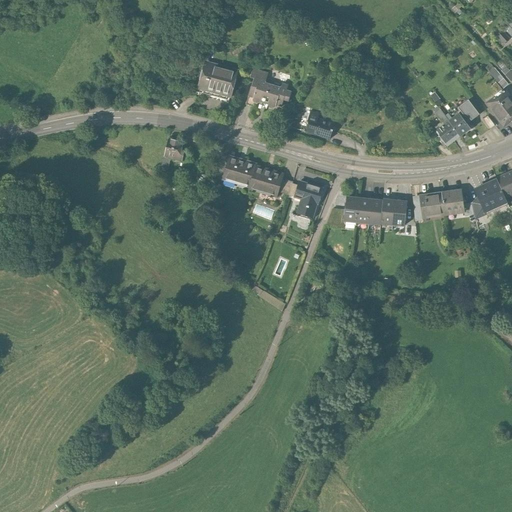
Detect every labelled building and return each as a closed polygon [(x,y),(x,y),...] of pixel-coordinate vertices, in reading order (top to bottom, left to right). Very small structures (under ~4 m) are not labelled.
[(503,27),(511,35),(511,17),(503,27)] [(236,71),(205,63),(197,92),(229,101),(236,71)] [(280,88),(264,83),(267,73),(253,69),(251,77),(254,78),(245,104),(251,106),(255,105),(274,111),(276,105),(281,106),(283,99),(288,101),(291,91),(287,90),(288,85),(281,83),(280,88)] [(511,92),(507,87),(503,91),(505,93),(511,101),(511,92)] [(511,101),(505,93),(497,99),(495,97),(486,104),(503,126),(511,119),(511,101)] [(461,117),(458,114),(448,121),(460,136),(465,132),(465,133),(471,129),(467,123),(466,124),(465,122),(469,118),(471,121),(479,115),(468,100),(458,108),(463,115),(461,117)] [(495,126),(487,116),(483,120),(490,129),(495,126)] [(334,123),(317,118),(315,122),(309,120),(306,131),(323,136),(323,137),(330,139),(333,129),(332,129),(334,123)] [(448,121),(447,118),(443,121),(445,124),(436,131),(439,136),(437,138),(439,142),(442,140),(446,146),(460,136),(448,121)] [(183,143),(168,139),(164,156),(179,160),(180,156),(183,157),(186,146),(183,146),(183,143)] [(229,157),(223,155),(219,170),(225,172),(229,157)] [(256,165),(229,157),(225,172),(222,179),(249,187),(255,167),(256,165)] [(282,175),(255,167),(249,187),(248,189),(276,197),(277,192),(281,178),(282,175)] [(511,172),(496,180),(504,197),(511,193),(511,172)] [(292,182),(281,178),(277,192),(288,195),(291,184),(292,182)] [(496,180),(474,189),(480,201),(484,211),(506,202),(504,197),(496,180)] [(322,189),(299,182),(298,186),(294,197),(301,199),(296,215),(310,220),(315,203),(317,204),(322,189)] [(298,186),(291,184),(288,195),(294,197),(298,186)] [(461,192),(441,195),(443,217),(464,214),(463,205),(461,192)] [(441,195),(420,198),(421,208),(423,220),(443,217),(441,195)] [(359,199),(347,197),(346,204),(345,204),(344,210),(344,214),(345,214),(344,221),(356,222),(359,199)] [(371,200),(359,199),(356,222),(368,223),(371,200)] [(383,201),(371,200),(368,223),(380,225),(380,223),(383,201)] [(395,201),(383,200),(383,201),(380,223),(392,225),(395,201)] [(407,202),(395,201),(392,225),(404,226),(407,202)] [(484,211),(480,201),(472,204),(474,216),(484,211)] [(472,204),(463,205),(464,214),(465,218),(474,217),(474,216),(472,204)] [(421,208),(414,209),(415,222),(423,221),(423,220),(421,208)] [(344,210),(332,209),(325,226),(344,228),(344,221),(345,214),(344,214),(344,210)] [(254,284),(250,290),(259,295),(263,290),(254,284)] [(262,291),(259,298),(282,309),(285,302),(262,291)]
